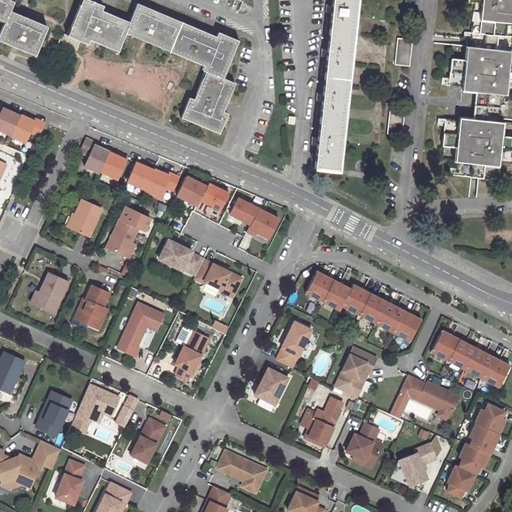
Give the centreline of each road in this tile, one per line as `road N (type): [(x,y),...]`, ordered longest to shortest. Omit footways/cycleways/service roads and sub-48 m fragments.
road 1 (tertiary): [(85,104),(319,205)]
road 2 (residential): [(294,256),(347,256),(511,344)]
road 3 (residential): [(410,511),(214,420)]
road 4 (residential): [(404,209),(428,0)]
road 5 (residential): [(214,420),(282,279)]
road 6 (residential): [(85,104),(26,235)]
road 7 (residential): [(214,420),(100,365)]
